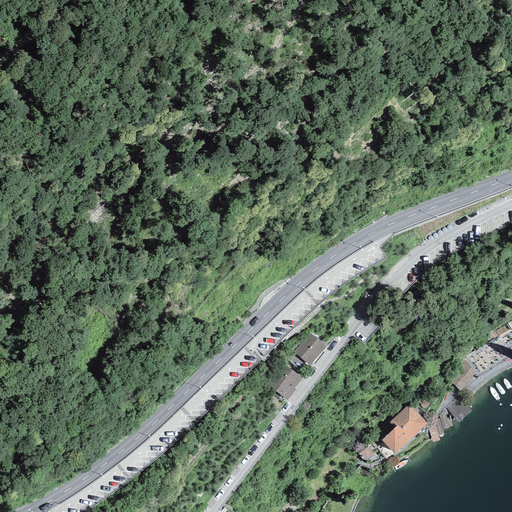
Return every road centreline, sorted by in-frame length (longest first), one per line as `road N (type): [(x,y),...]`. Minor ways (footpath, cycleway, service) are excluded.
road 1 (secondary): [(30,511),(121,451),(338,252),(511,177)]
road 2 (residential): [(210,511),(383,286),(426,247),(511,203)]
